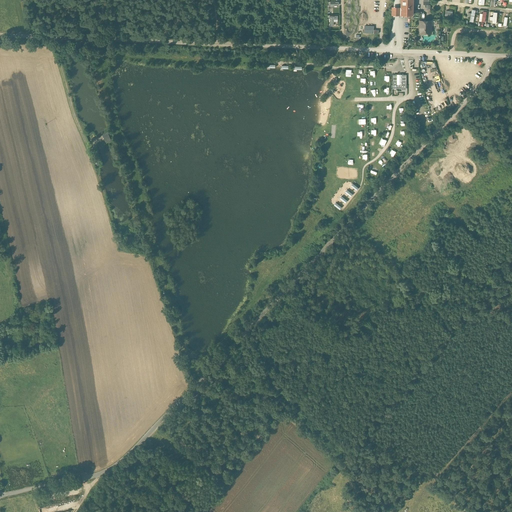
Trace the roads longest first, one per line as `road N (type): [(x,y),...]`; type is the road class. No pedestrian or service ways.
road 1 (unclassified): [(490,55),(478,87),(130,451),(91,476),(0,495)]
road 2 (unclassified): [(0,33),(490,55)]
road 3 (track): [(511,391),(430,483)]
